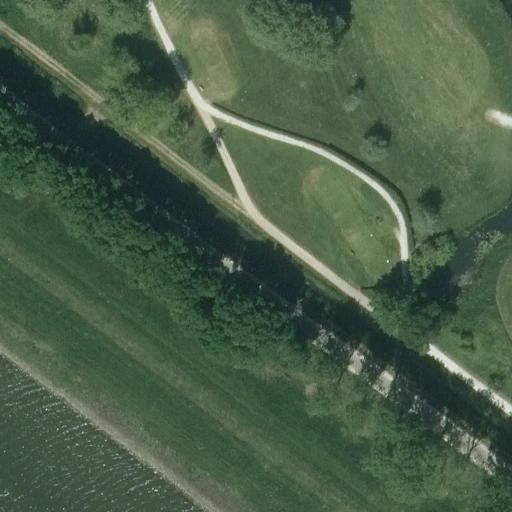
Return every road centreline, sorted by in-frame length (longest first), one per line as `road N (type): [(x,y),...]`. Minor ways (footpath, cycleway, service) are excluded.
road 1 (unclassified): [(511,479),(0,97)]
road 2 (track): [(262,225),(0,25)]
road 3 (track): [(262,225),(511,412)]
